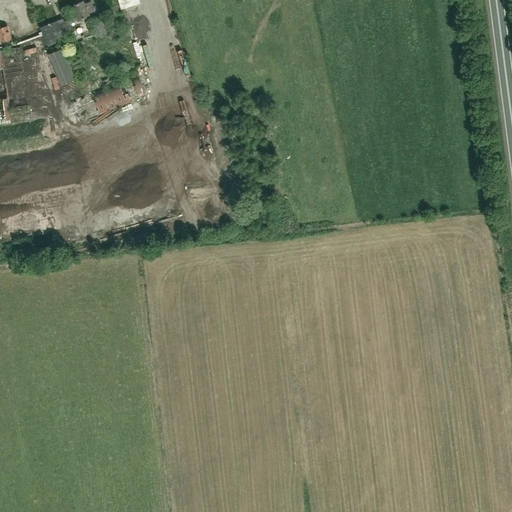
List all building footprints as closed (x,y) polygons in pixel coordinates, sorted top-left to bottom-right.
[(88,13),(94,11),(91,2),(84,4),(83,1),(72,6),(79,21),(89,16),(88,13)] [(83,41),(95,36),(96,38),(107,34),(100,16),(89,20),(94,31),(82,36),(83,41)] [(55,39),(73,31),(69,20),(58,24),(57,21),(40,28),(48,46),(56,42),(55,39)] [(0,39),(2,48),(13,45),(8,26),(0,28),(0,39)] [(0,124),(30,120),(20,47),(0,49),(0,124)] [(52,53),(66,87),(81,81),(66,47),(52,53)] [(146,82),(138,82),(139,96),(147,96),(146,82)] [(80,106),(85,121),(137,104),(133,92),(127,93),(126,90),(88,102),(84,89),(73,92),(77,107),(80,106)] [(93,208),(98,214),(105,208),(100,201),(93,208)]
